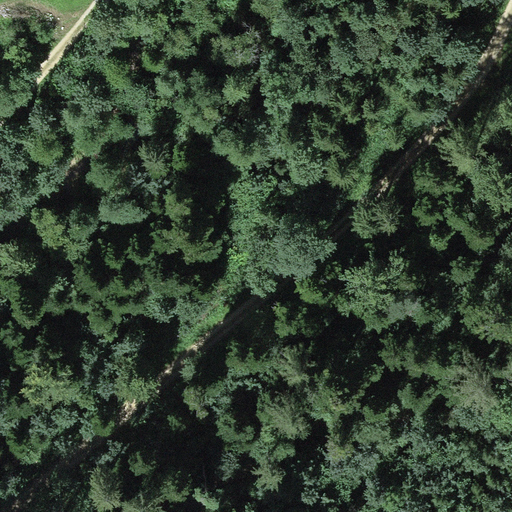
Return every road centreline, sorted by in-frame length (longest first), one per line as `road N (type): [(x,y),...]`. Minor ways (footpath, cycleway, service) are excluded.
road 1 (track): [(511,20),(443,122),(365,202),(7,511)]
road 2 (track): [(511,373),(156,511)]
road 3 (track): [(0,116),(102,0)]
